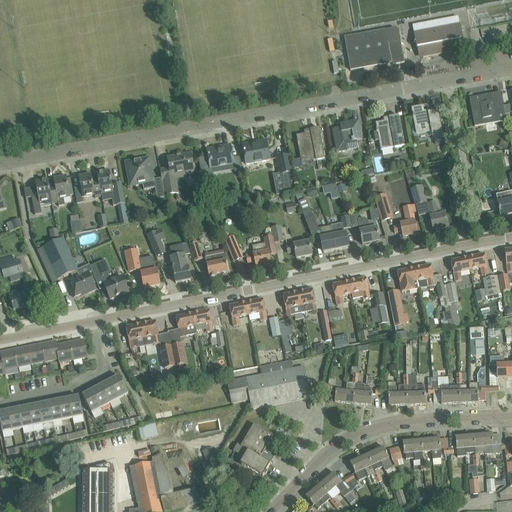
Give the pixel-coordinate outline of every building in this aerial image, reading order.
[(418,55),(419,55),(423,58),(465,50),(460,25),(414,33),(417,50),(417,49),(418,55)] [(392,66),(405,63),(398,27),(343,38),(350,72),(391,64),(392,66)] [(479,98),(479,97),(469,99),(475,128),(485,126),(506,122),(504,114),(502,104),(495,106),(493,96),(479,98)] [(413,117),(417,134),(430,132),(432,137),(443,135),(438,111),(427,113),(428,115),(424,116),(422,108),(413,110),(413,115),(413,117)] [(381,151),(395,148),(395,149),(404,147),(400,126),(399,116),(389,118),(389,121),(375,124),(377,130),(376,130),(377,134),(377,133),(381,151)] [(336,129),(333,130),(334,140),(337,153),(348,151),(358,150),(357,143),(362,142),(361,132),(359,122),(340,125),(341,129),(341,131),(337,132),(336,129)] [(296,137),(298,146),(301,164),(325,160),(319,129),(310,131),(311,134),(296,137)] [(244,149),(243,145),(243,146),(245,155),(246,166),(270,161),(266,141),(258,143),(258,146),(244,149)] [(208,153),(207,150),(211,170),(234,166),(230,146),(222,147),(223,150),(208,153)] [(174,157),(167,159),(169,169),(160,170),(162,180),(165,197),(180,195),(177,179),(195,176),(191,154),(183,156),(183,153),(174,154),(174,157)] [(296,193),(292,172),(289,156),(276,159),(279,174),(277,175),(281,196),(296,193)] [(141,163),(129,165),(129,169),(131,175),(131,180),(133,179),(136,181),(136,184),(142,182),(143,189),(144,191),(152,189),(154,189),(154,187),(156,186),(156,183),(153,181),(150,182),(148,169),(151,168),(150,164),(149,163),(148,165),(145,163),(146,161),(144,160),(140,161),(141,163)] [(110,172),(97,174),(98,177),(99,184),(101,195),(102,195),(102,198),(103,203),(112,201),(114,207),(125,205),(121,184),(112,186),(112,183),(111,177),(110,172)] [(91,175),(79,177),(79,181),(80,188),(83,199),(94,197),(95,200),(102,198),(102,195),(101,195),(99,184),(93,185),(91,175)] [(55,189),(50,190),(51,202),(51,204),(51,205),(58,203),(59,207),(65,206),(63,200),(70,198),(70,196),(73,195),(72,188),(68,188),(67,180),(66,177),(54,180),(54,184),(55,189)] [(38,197),(32,199),(35,216),(42,215),(40,204),(44,203),(44,206),(51,204),(51,202),(50,190),(48,181),(35,183),(36,187),(38,197)] [(156,186),(154,187),(154,189),(157,200),(164,199),(162,185),(156,186)] [(427,204),(423,187),(410,190),(415,207),(427,204)] [(511,192),(496,196),(500,217),(511,214),(511,192)] [(388,195),(376,199),(383,223),(395,219),(388,195)] [(435,202),(427,204),(433,231),(448,228),(446,215),(438,216),(435,202)] [(287,214),(297,212),(296,204),(285,206),(287,214)] [(310,210),(302,213),(306,221),(312,236),(314,241),(320,239),(323,239),(321,229),(319,229),(314,217),(313,217),(310,210)] [(404,216),(406,224),(401,225),(401,227),(394,228),(395,234),(402,233),(403,238),(417,235),(415,222),(413,213),(404,216)] [(351,216),(353,228),(359,227),(362,246),(364,246),(365,247),(369,247),(370,244),(380,242),(377,229),(376,229),(374,222),(369,223),(364,219),(358,220),(357,215),(351,216)] [(100,230),(108,229),(106,216),(98,217),(100,230)] [(342,225),(331,227),(335,248),(335,251),(349,249),(348,245),(347,239),(346,234),(345,230),(352,229),(349,217),(340,219),(342,225)] [(14,222),(17,230),(23,227),(20,219),(14,222)] [(75,235),(83,233),(81,221),(73,223),(75,235)] [(281,227),(271,229),(273,237),(274,244),(284,242),(281,227)] [(323,239),(320,239),(321,244),(323,254),(335,251),(335,248),(331,227),(321,229),(323,239)] [(51,242),(59,240),(57,230),(49,231),(51,242)] [(161,231),(148,237),(151,245),(157,257),(165,254),(160,242),(164,240),(161,231)] [(234,237),(224,241),(230,255),(240,250),(234,237)] [(253,257),(247,258),(248,264),(255,262),(256,267),(270,264),(270,260),(269,257),(276,255),(274,244),(273,237),(264,239),(265,244),(252,247),(254,255),(253,255),(253,257)] [(74,298),(87,293),(87,295),(96,290),(89,275),(81,278),(63,239),(43,249),(58,281),(71,275),(74,281),(71,283),(74,290),(71,291),(74,298)] [(196,239),(189,242),(190,246),(189,246),(195,263),(203,260),(196,239)] [(295,253),(296,259),(312,256),(309,243),(293,246),(294,247),(287,248),(288,254),(295,253)] [(137,267),(134,252),(132,253),(131,249),(120,251),(123,261),(126,260),(128,269),(137,267)] [(190,249),(178,251),(182,271),(173,272),(176,284),(191,281),(186,258),(192,257),(190,249)] [(224,251),(205,255),(206,261),(205,261),(206,266),(207,267),(209,277),(228,273),(227,270),(226,263),(225,257),(224,251)] [(489,276),(484,255),(467,259),(469,271),(479,269),(480,278),(489,276)] [(13,263),(11,256),(0,259),(0,265),(4,278),(13,275),(23,272),(20,261),(13,263)] [(469,271),(467,259),(451,262),(455,283),(461,282),(459,273),(469,271)] [(104,285),(110,301),(128,293),(122,277),(110,282),(108,277),(111,276),(106,261),(90,267),(97,284),(102,282),(104,285)] [(155,263),(146,265),(148,273),(141,275),(144,290),(160,286),(155,263)] [(431,266),(413,270),(414,272),(416,282),(417,282),(419,290),(427,289),(430,288),(430,290),(434,289),(434,287),(435,287),(433,276),(431,266)] [(413,270),(397,273),(398,275),(399,283),(401,294),(407,293),(407,292),(419,290),(417,282),(416,282),(414,272),(413,270)] [(501,293),(511,292),(508,276),(499,277),(501,293)] [(497,277),(483,280),(485,290),(476,292),(478,304),(487,302),(486,298),(501,295),(497,277)] [(370,300),(366,279),(349,283),(352,295),(353,300),(362,298),(363,302),(370,300)] [(352,295),(349,283),(333,286),(337,307),(343,306),(341,297),(352,295)] [(444,284),(436,286),(436,287),(439,300),(440,300),(441,307),(445,309),(449,308),(447,299),(444,287),(444,284)] [(455,284),(446,286),(451,308),(449,308),(453,328),(460,326),(455,304),(458,303),(455,284)] [(317,313),(312,290),(298,293),(302,314),(310,313),(311,314),(317,313)] [(33,291),(17,295),(18,298),(11,300),(14,310),(30,305),(28,298),(34,297),(33,291)] [(388,294),(394,328),(400,327),(398,318),(403,317),(399,292),(388,294)] [(302,314),(298,293),(283,296),(288,319),(294,317),(294,316),(302,314)] [(384,294),(372,296),(378,326),(379,326),(380,330),(388,328),(387,324),(388,324),(385,307),(386,307),(384,294)] [(267,321),(263,301),(246,304),(249,316),(258,314),(260,323),(267,321)] [(249,316),(246,304),(229,307),(234,328),(240,327),(239,318),(249,316)] [(445,313),(442,314),(444,321),(446,329),(449,329),(453,328),(449,308),(445,309),(445,313)] [(330,321),(343,318),(341,310),(328,313),(330,321)] [(213,332),(209,311),(193,315),(195,327),(205,325),(207,333),(213,332)] [(326,312),(319,313),(324,335),(325,342),(332,341),(331,333),(326,312)] [(195,327),(193,315),(176,318),(180,339),(197,335),(195,327)] [(277,319),(269,320),(273,338),(281,336),(277,319)] [(288,337),(293,336),(289,320),(279,323),(287,358),(292,357),(288,337)] [(160,344),(156,322),(141,325),(145,347),(160,344)] [(141,325),(126,328),(131,350),(141,348),(145,347),(141,325)] [(471,348),(471,356),(484,356),(483,328),(469,328),(469,340),(474,340),(475,348),(471,348)] [(218,348),(225,347),(223,332),(216,333),(218,348)] [(368,332),(360,334),(362,343),(370,341),(369,339),(368,334),(368,332)] [(335,349),(349,345),(346,335),(332,338),(335,349)] [(74,343),(74,344),(70,345),(73,361),(88,358),(84,341),(74,343)] [(46,345),(46,346),(42,347),(45,363),(59,360),(57,347),(56,343),(46,345)] [(175,367),(187,365),(183,344),(171,346),(175,367)] [(66,346),(66,345),(57,347),(59,360),(59,364),(73,361),(70,345),(66,346)] [(38,348),(38,346),(29,348),(33,365),(45,363),(42,347),(38,348)] [(171,346),(160,349),(164,369),(175,367),(171,346)] [(18,350),(19,352),(14,353),(17,368),(33,365),(29,348),(18,350)] [(10,352),(0,354),(1,358),(4,371),(17,368),(14,353),(11,353),(10,352)] [(511,365),(496,367),(497,380),(511,378),(511,365)] [(308,389),(304,367),(227,383),(231,405),(250,401),(252,411),(310,399),(308,389)] [(481,376),(477,376),(477,384),(478,384),(478,392),(478,393),(481,393),(486,393),(486,388),(485,370),(481,371),(481,376)] [(410,385),(406,385),(407,387),(407,406),(416,406),(416,402),(416,386),(417,386),(416,376),(410,376),(410,381),(410,385)] [(128,395),(119,377),(110,382),(119,400),(128,395)] [(355,384),(353,405),(362,405),(364,385),(358,385),(358,380),(352,380),(352,384),(355,384)] [(119,400),(110,382),(101,387),(110,404),(119,400)] [(397,383),(388,384),(388,395),(388,397),(389,407),(398,406),(398,404),(398,396),(397,383)] [(344,404),(353,405),(355,384),(352,384),(347,384),(346,392),(345,392),(344,404)] [(477,384),(469,384),(469,393),(469,400),(469,404),(478,404),(478,393),(478,392),(478,384),(477,384)] [(365,388),(365,385),(364,385),(362,405),(372,406),(373,395),(371,394),(372,389),(365,388)] [(417,386),(416,386),(416,402),(416,406),(426,406),(426,402),(425,394),(425,386),(417,386)] [(441,386),(441,394),(441,404),(441,405),(451,405),(451,403),(450,393),(449,393),(449,386),(441,386)] [(467,386),(460,387),(460,393),(460,402),(460,405),(469,404),(469,400),(469,393),(467,393),(467,386)] [(110,404),(101,387),(91,392),(101,409),(110,404)] [(399,396),(398,396),(398,404),(398,406),(407,406),(407,387),(399,387),(399,396)] [(460,387),(450,388),(450,393),(451,403),(451,405),(460,405),(460,402),(460,393),(460,387)] [(345,392),(336,391),(335,403),(344,404),(345,392)] [(101,409),(91,392),(82,397),(92,414),(101,409)] [(83,417),(79,397),(69,399),(73,419),(83,417)] [(73,419),(69,399),(59,401),(63,421),(73,419)] [(63,421),(59,401),(49,404),(53,423),(63,421)] [(53,423),(49,404),(39,406),(43,425),(53,423)] [(43,425),(39,406),(29,408),(33,427),(43,425)] [(33,427),(29,408),(19,410),(23,429),(33,427)] [(23,429),(19,410),(8,412),(12,431),(23,429)] [(12,431),(8,412),(0,413),(0,421),(2,433),(12,431)] [(142,442),(159,438),(156,424),(138,428),(142,442)] [(237,445),(233,453),(244,459),(240,464),(263,478),(270,465),(268,463),(261,459),(262,458),(261,458),(273,437),(270,435),(265,432),(254,425),(241,447),(237,445)] [(493,446),(492,435),(483,436),(484,455),(484,456),(502,454),(501,445),(493,446)] [(475,454),(476,457),(479,456),(484,455),(483,438),(483,436),(474,437),(475,454)] [(475,454),(474,437),(465,438),(467,455),(475,454)] [(467,457),(467,455),(465,438),(455,438),(456,450),(457,450),(457,458),(467,457)] [(36,444),(37,444),(36,440),(26,443),(26,447),(28,452),(37,449),(36,444)] [(441,451),(440,440),(430,441),(431,452),(432,452),(432,461),(441,460),(440,451),(441,451)] [(415,462),(420,462),(420,461),(423,461),(422,453),(421,441),(412,442),(412,445),(413,454),(414,454),(415,462)] [(430,441),(421,441),(422,453),(431,452),(430,441)] [(413,459),(413,454),(412,442),(403,443),(404,455),(405,454),(406,460),(413,459)] [(213,448),(202,452),(206,463),(210,461),(216,459),(213,448)] [(393,469),(384,448),(375,452),(383,468),(385,473),(393,469)] [(398,461),(402,460),(399,448),(394,449),(398,461)] [(394,449),(389,451),(395,470),(399,468),(398,461),(394,449)] [(122,454),(124,464),(140,461),(137,450),(122,454)] [(375,452),(367,456),(374,472),(383,468),(375,452)] [(368,478),(373,475),(375,474),(374,472),(368,458),(367,456),(359,460),(360,462),(363,470),(364,470),(368,478)] [(229,460),(225,467),(236,474),(240,467),(229,460)] [(363,470),(359,460),(350,464),(355,474),(359,482),(367,478),(363,470)] [(164,511),(153,463),(142,465),(133,468),(130,468),(138,505),(139,509),(129,511),(164,511)] [(82,511),(112,511),(112,464),(83,471),(82,511)] [(213,481),(222,475),(215,464),(212,466),(206,469),(213,481)] [(334,474),(327,480),(328,481),(335,490),(337,488),(341,493),(340,494),(341,494),(344,499),(351,493),(342,484),(341,483),(341,481),(335,475),(334,474)] [(354,488),(359,486),(352,475),(348,478),(351,483),(354,488)] [(327,480),(320,486),(321,487),(328,496),(335,490),(328,481),(327,480)] [(478,480),(469,481),(471,495),(479,494),(478,480)] [(487,494),(496,493),(495,480),(486,481),(487,494)] [(67,481),(42,495),(42,511),(49,511),(49,499),(70,487),(67,481)] [(320,486),(313,492),(315,494),(324,505),(330,500),(331,499),(328,496),(321,487),(320,486)] [(178,509),(199,504),(195,488),(174,494),(178,509)] [(313,492),(306,498),(307,500),(312,505),(314,508),(315,507),(318,510),(324,505),(315,494),(313,492)] [(396,494),(400,508),(406,506),(402,492),(396,494)] [(350,495),(345,499),(350,505),(355,501),(350,495)] [(428,506),(427,496),(417,497),(418,507),(428,506)]
